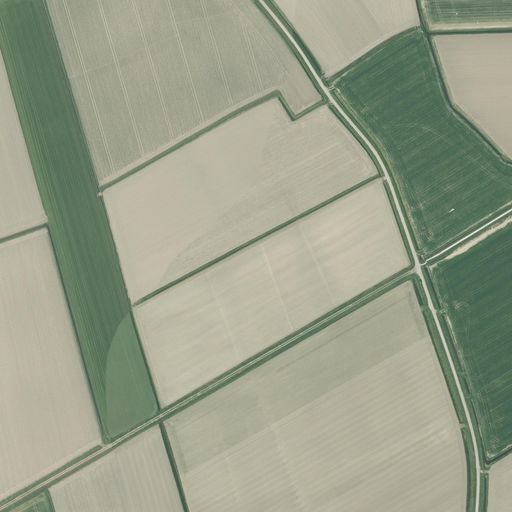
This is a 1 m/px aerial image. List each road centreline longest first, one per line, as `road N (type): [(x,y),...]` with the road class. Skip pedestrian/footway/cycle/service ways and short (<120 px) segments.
road 1 (unclassified): [(476,511),(471,429),(384,169),(260,0)]
road 2 (track): [(417,266),(0,508)]
